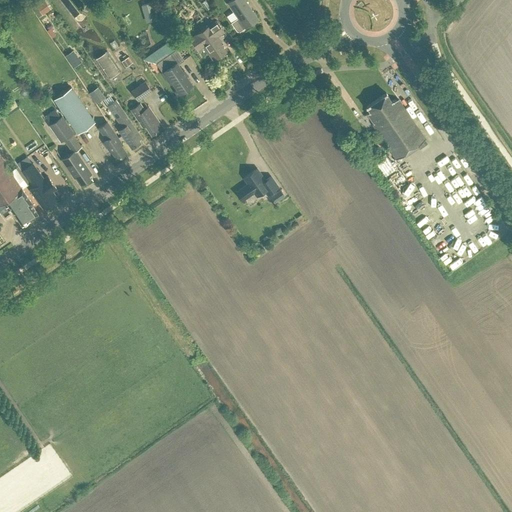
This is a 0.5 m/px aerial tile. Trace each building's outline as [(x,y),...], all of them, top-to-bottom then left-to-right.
[(154,13),(151,2),(147,3),(146,0),(142,0),(139,1),(143,16),(154,13)] [(229,0),(227,2),(238,17),(231,22),(237,30),(239,30),(244,27),(245,27),(258,18),(245,0),(229,0)] [(51,1),(42,5),(44,11),(53,6),(51,1)] [(203,45),(213,59),(226,51),(216,37),(223,31),(216,20),(190,38),(198,49),(203,45)] [(176,48),(164,56),(170,66),(162,71),(177,94),(192,84),(178,63),(184,59),(176,48)] [(95,58),(108,79),(119,71),(106,51),(95,58)] [(130,90),(137,101),(151,90),(144,80),(130,90)] [(95,121),(71,87),(54,99),(78,132),(95,121)] [(105,98),(97,87),(88,93),(95,104),(105,98)] [(366,106),(370,111),(367,113),(373,122),(372,123),(396,158),(425,138),(398,98),(398,99),(391,100),(386,92),(366,106)] [(14,99),(5,105),(11,112),(20,106),(14,99)] [(118,129),(131,149),(141,142),(132,128),(134,127),(116,100),(107,106),(121,127),(118,129)] [(145,124),(152,134),(160,128),(158,126),(161,124),(149,106),(145,108),(140,100),(130,107),(135,115),(142,126),(145,124)] [(49,124),(61,141),(64,139),(72,151),(61,158),(74,177),(75,176),(80,184),(90,177),(89,174),(91,173),(86,165),(85,167),(83,164),(85,163),(76,150),(81,146),(72,133),(74,132),(62,115),(60,116),(56,109),(46,116),(50,123),(49,124)] [(107,139),(103,141),(111,151),(112,150),(117,157),(126,151),(121,144),(122,143),(107,121),(98,127),(107,139)] [(359,141),(369,155),(376,150),(367,136),(359,141)] [(423,146),(425,152),(434,148),(431,142),(423,146)] [(385,171),(396,167),(390,151),(379,156),(385,171)] [(447,168),(450,156),(444,154),(441,166),(447,168)] [(0,203),(5,200),(22,224),(29,219),(38,213),(31,203),(32,202),(0,155),(0,203)] [(32,162),(29,164),(22,170),(33,186),(29,188),(43,207),(57,197),(53,190),(56,188),(48,175),(44,178),(32,162)] [(393,169),(399,179),(410,172),(404,162),(393,169)] [(450,167),(456,176),(461,173),(454,163),(450,167)] [(264,190),(267,194),(278,186),(271,175),(265,179),(257,167),(244,177),(248,183),(236,191),(244,202),(246,201),(244,198),(254,191),(257,195),(264,190)] [(439,185),(443,182),(439,175),(434,178),(439,185)] [(453,188),(457,185),(451,176),(447,178),(453,188)] [(458,180),(467,192),(472,188),(462,176),(458,180)] [(433,188),(438,186),(434,177),(429,179),(433,188)] [(447,194),(450,192),(444,184),(441,187),(447,194)] [(271,195),(275,201),(284,195),(280,189),(271,195)] [(409,202),(419,195),(415,189),(406,196),(409,202)] [(444,200),(447,195),(435,189),(433,195),(444,200)] [(463,202),(468,200),(463,191),(458,194),(463,202)] [(474,192),(469,195),(476,206),(481,203),(474,192)] [(420,207),(414,210),(417,215),(427,209),(421,200),(417,203),(420,207)] [(472,214),(476,211),(471,203),(466,206),(472,214)] [(483,215),(488,213),(485,205),(480,207),(483,215)] [(421,216),(425,220),(432,214),(428,210),(421,216)] [(478,213),(474,216),(479,225),(484,223),(478,213)] [(498,213),(494,216),(503,228),(507,225),(498,213)] [(436,225),(427,230),(430,236),(440,230),(436,225)] [(483,240),(499,232),(496,226),(480,233),(483,240)] [(460,228),(458,233),(467,237),(469,232),(460,228)] [(476,228),(472,231),(476,238),(480,236),(476,228)] [(474,246),(478,242),(472,235),(468,238),(474,246)] [(445,244),(441,252),(446,255),(450,247),(445,244)] [(471,254),(477,252),(474,244),(469,246),(471,254)] [(450,262),(456,264),(459,254),(453,252),(450,262)]
